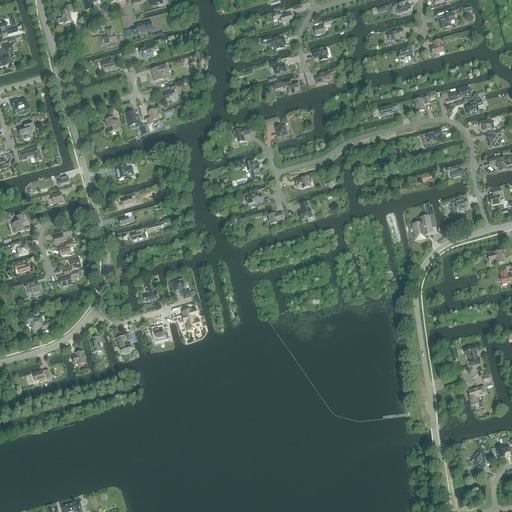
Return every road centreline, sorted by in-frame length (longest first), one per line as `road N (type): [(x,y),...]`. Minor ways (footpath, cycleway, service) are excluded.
road 1 (residential): [(488,231),(470,141),(444,119),(355,139),(273,172)]
road 2 (residential): [(428,389),(419,275),(441,247),(488,231)]
road 3 (residential): [(447,511),(428,389)]
